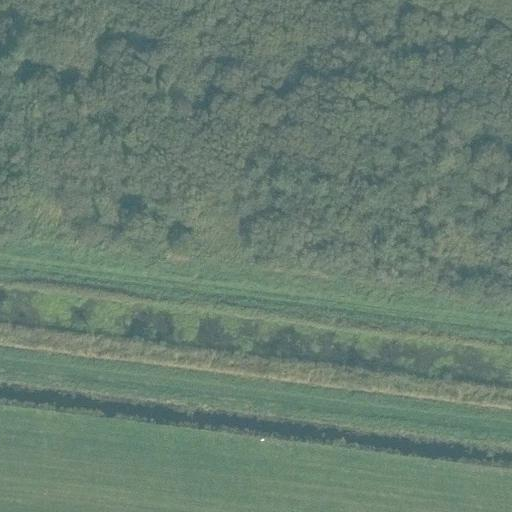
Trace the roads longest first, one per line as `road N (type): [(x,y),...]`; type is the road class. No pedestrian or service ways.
road 1 (track): [(0,355),(511,418)]
road 2 (track): [(511,319),(0,256)]
